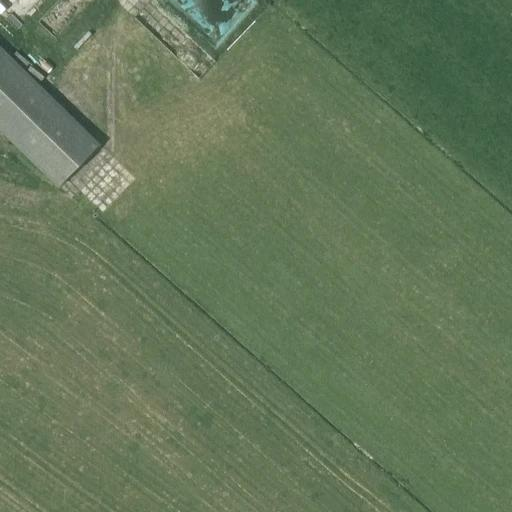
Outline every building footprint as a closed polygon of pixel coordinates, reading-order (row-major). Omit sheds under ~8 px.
[(53,0),(64,11),(76,0),(53,0)] [(0,8),(0,7),(0,22),(5,28),(12,21),(0,8)] [(183,41),(172,52),(186,66),(197,55),(183,41)] [(0,48),(0,132),(58,189),(100,147),(0,48)] [(113,197),(101,217),(112,223),(124,204),(113,197)]
